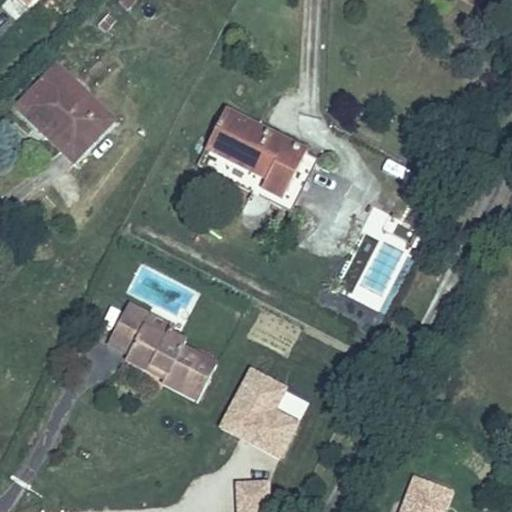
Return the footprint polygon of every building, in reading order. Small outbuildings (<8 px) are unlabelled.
[(15,108),(69,159),(113,113),(61,61),(15,108)] [(274,204),(300,151),(221,113),(196,165),(274,204)] [(314,158),(300,151),(274,204),(287,211),(314,158)] [(431,170),(454,182),(460,172),(436,160),(431,170)] [(424,183),(447,196),(454,182),(431,170),(424,183)] [(139,305),(116,347),(140,360),(136,366),(176,386),(175,390),(206,408),(225,368),(199,354),(202,347),(180,335),(174,345),(154,335),(161,317),(139,305)] [(174,345),(180,335),(170,330),(173,322),(161,317),(154,335),(174,345)] [(279,411),(289,388),(249,369),(219,431),(283,461),(301,422),(279,411)] [(234,483),(234,511),(270,511),(270,483),(234,483)] [(428,511),(401,502),(397,511),(428,511)]
